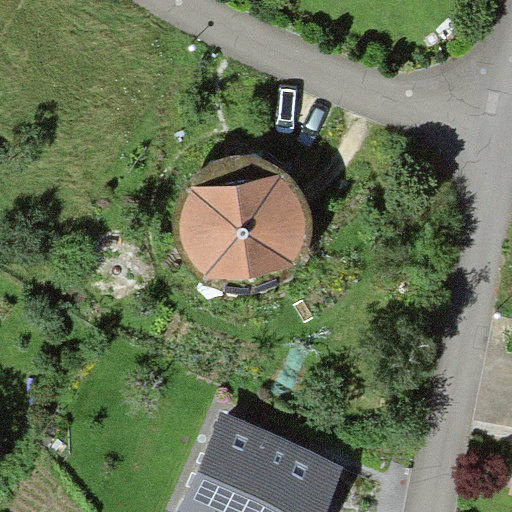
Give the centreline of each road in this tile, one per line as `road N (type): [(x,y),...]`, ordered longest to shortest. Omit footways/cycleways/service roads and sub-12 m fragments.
road 1 (residential): [(496,107),(425,511)]
road 2 (residential): [(175,0),(339,69),(496,107)]
